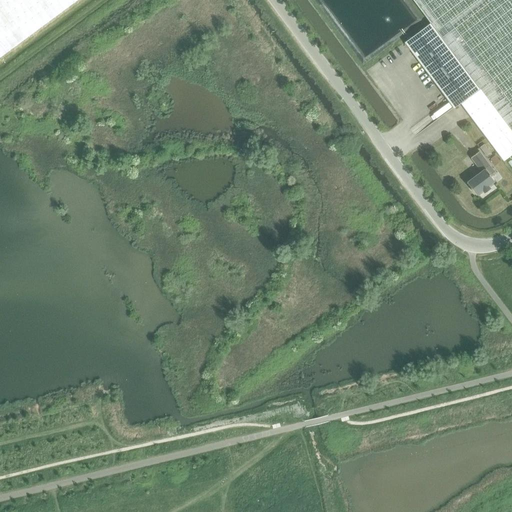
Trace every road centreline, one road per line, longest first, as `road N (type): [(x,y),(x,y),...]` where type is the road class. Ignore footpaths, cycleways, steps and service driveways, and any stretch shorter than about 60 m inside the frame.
road 1 (unknown): [(511,368),(0,486)]
road 2 (tertiary): [(275,0),(453,237),(475,243),(511,232)]
